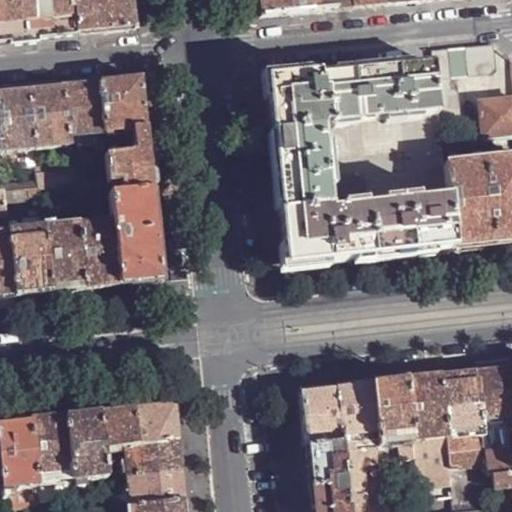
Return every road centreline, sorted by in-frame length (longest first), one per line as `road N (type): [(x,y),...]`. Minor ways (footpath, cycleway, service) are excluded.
road 1 (residential): [(511,18),(198,51)]
road 2 (residential): [(511,285),(255,312),(221,333)]
road 3 (residential): [(223,354),(511,331)]
road 4 (residential): [(221,333),(198,51)]
road 5 (residential): [(221,333),(0,357)]
road 6 (residential): [(198,51),(0,70)]
road 7 (residential): [(236,511),(223,354)]
